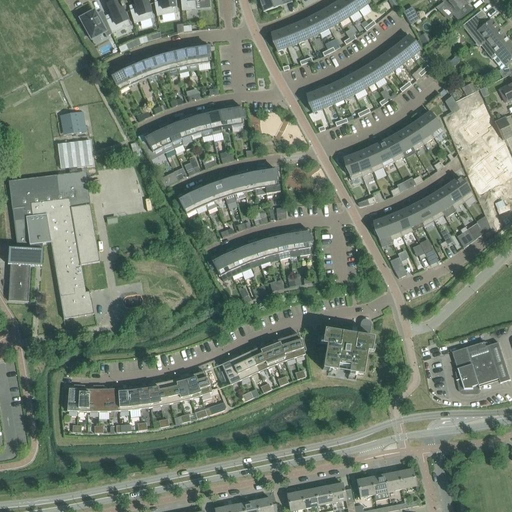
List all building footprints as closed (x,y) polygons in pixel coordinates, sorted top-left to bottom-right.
[(133,0),(136,9),(130,11),(134,24),(152,19),(147,0),(148,0),(147,0),(133,0)] [(160,0),(161,2),(154,3),(157,17),(176,13),(173,0),(160,0)] [(180,0),(181,11),(195,10),(194,2),(199,1),(199,3),(204,2),(203,1),(209,0),(208,0),(180,0)] [(292,2),(290,0),(259,0),(263,12),(292,2)] [(358,12),(349,0),(342,0),(339,3),(349,18),(353,15),(358,12)] [(368,5),(364,0),(349,0),(358,12),(363,8),(368,5)] [(394,0),(390,0),(388,1),(393,9),(398,6),(394,0)] [(466,4),(469,0),(445,0),(443,3),(455,14),(453,16),(458,21),(472,10),(466,4)] [(118,1),(107,6),(112,19),(106,21),(112,34),(130,26),(122,9),(123,8),(121,5),(120,5),(118,1)] [(349,18),(339,3),(334,5),(330,8),(339,24),(344,21),(349,18)] [(339,24),(330,8),(325,11),(320,13),(329,29),(334,27),(339,24)] [(470,20),(463,26),(474,39),(480,34),(485,41),(479,46),(480,47),(486,42),(490,47),(484,51),(492,60),(493,60),(499,68),(503,64),(506,66),(498,73),(503,79),(509,76),(511,74),(511,67),(509,64),(510,64),(511,62),(511,47),(491,21),(487,24),(484,21),(487,19),(481,11),(470,20)] [(94,12),(79,19),(91,41),(104,33),(106,38),(112,34),(107,23),(102,26),(94,12)] [(329,29),(320,13),(315,16),(311,18),(319,35),(324,32),(329,29)] [(420,20),(417,14),(407,20),(411,27),(420,20)] [(319,35),(311,18),(306,21),(301,23),(309,40),(314,37),(319,35)] [(309,40),(301,23),(296,25),(291,27),(298,44),(303,42),(309,40)] [(293,46),(298,44),(291,27),(281,31),(287,48),(293,46)] [(276,33),(271,35),(276,52),(282,50),(287,48),(281,31),(276,33)] [(29,63),(43,57),(34,37),(20,43),(29,63)] [(420,50),(408,37),(404,40),(400,44),(412,58),(416,54),(420,50)] [(207,46),(200,47),(200,44),(194,45),(198,71),(199,71),(198,66),(209,64),(208,64),(208,58),(211,58),(211,59),(210,48),(210,49),(207,49),(206,46),(207,46)] [(412,58),(400,44),(395,47),(391,51),(403,65),(407,61),(412,58)] [(188,72),(198,71),(194,45),(189,45),(189,48),(184,49),(187,67),(188,67),(188,72)] [(187,67),(184,49),(178,50),(177,48),(172,49),(178,75),(188,72),(187,67)] [(178,75),(172,49),(167,50),(168,53),(162,54),(167,72),(169,77),(178,75)] [(403,65),(391,51),(387,54),(383,57),(393,72),(398,68),(403,65)] [(167,72),(162,54),(157,56),(156,53),(150,55),(157,76),(167,72)] [(157,76),(150,55),(145,57),(146,60),(141,62),(147,79),(157,76)] [(393,72),(383,57),(378,60),(374,63),(384,78),(389,75),(393,72)] [(147,79),(141,62),(135,64),(134,61),(129,63),(138,83),(147,79)] [(128,87),(138,83),(129,63),(124,66),(125,68),(120,70),(128,87)] [(384,78),(374,63),(369,66),(365,69),(374,84),(379,81),(384,78)] [(374,84),(365,69),(360,71),(355,74),(364,90),(369,87),(374,84)] [(119,93),(128,87),(120,70),(115,73),(114,71),(109,74),(119,93)] [(364,90),(355,74),(351,77),(346,79),(354,95),(359,93),(364,90)] [(511,82),(511,83),(499,91),(505,103),(511,99),(511,74),(509,76),(511,82)] [(346,79),(341,82),(336,84),(344,101),(349,98),(354,95),(346,79)] [(344,101),(336,84),(331,86),(327,88),(333,105),(339,103),(344,101)] [(466,97),(477,92),(472,84),(464,88),(465,90),(463,91),(466,97)] [(333,105),(327,88),(322,90),(317,92),(323,110),(328,107),(333,105)] [(199,94),(198,95),(196,89),(191,91),(194,101),(200,99),(199,94)] [(189,102),(194,101),(191,91),(186,92),(189,102)] [(312,94),(306,96),(312,114),(318,112),(323,110),(317,92),(316,93),(312,94)] [(477,119),(461,130),(470,141),(486,130),(485,128),(494,121),(486,104),(473,114),(477,119)] [(245,120),(244,109),(243,109),(243,110),(240,110),(240,108),(241,108),(240,107),(234,108),(233,105),(228,106),(231,127),(232,134),(244,133),(242,125),(241,120),(244,119),(244,120),(245,120)] [(231,127),(228,106),(222,107),(223,110),(217,111),(221,129),(231,127)] [(221,129),(217,111),(212,112),(211,109),(206,110),(211,131),(212,136),(222,133),(221,129)] [(212,136),(211,131),(206,110),(200,112),(201,114),(195,116),(201,134),(202,138),(212,136)] [(83,112),(63,116),(66,136),(86,132),(83,112)] [(426,116),(420,120),(431,135),(440,128),(429,113),(428,114),(426,116)] [(201,134),(195,116),(190,118),(189,115),(184,117),(191,137),(201,134)] [(181,140),(191,137),(184,117),(179,118),(180,121),(174,123),(181,140)] [(511,134),(504,118),(495,123),(503,141),(511,136),(511,134)] [(431,135),(420,120),(411,126),(424,145),(434,139),(431,135)] [(181,140),(174,123),(169,125),(168,123),(163,125),(174,150),(183,146),(181,140)] [(174,150),(163,125),(158,127),(159,130),(154,132),(164,154),(174,150)] [(411,126),(402,132),(411,148),(414,152),(424,145),(411,126)] [(164,154),(154,132),(149,135),(147,132),(142,135),(146,142),(142,145),(151,162),(164,154)] [(411,148),(402,132),(393,137),(402,153),(411,148)] [(402,153),(393,137),(383,143),(394,163),(404,157),(402,153)] [(57,144),(61,169),(94,165),(90,140),(57,144)] [(394,163),(383,143),(373,147),(383,168),(394,163)] [(492,153),(482,160),(496,176),(505,169),(509,175),(511,173),(511,161),(505,145),(496,152),(499,155),(498,156),(496,158),(492,153)] [(383,168),(373,147),(364,152),(373,173),(383,168)] [(373,173),(364,152),(353,156),(362,178),(373,173)] [(362,178),(353,156),(343,160),(346,168),(344,168),(346,175),(348,174),(351,182),(362,178)] [(215,161),(214,161),(213,157),(208,159),(211,168),(216,166),(215,161)] [(205,170),(211,168),(208,159),(202,161),(205,170)] [(475,174),(470,178),(482,193),(489,187),(487,184),(496,176),(482,160),(473,168),(478,174),(476,175),(475,174)] [(274,169),(267,170),(267,167),(262,168),(266,195),(280,193),(279,193),(279,187),(276,187),(275,182),(278,181),(278,182),(277,171),(277,172),(274,172),(274,170),(274,169)] [(265,196),(266,195),(262,168),(256,169),(257,172),(251,172),(255,191),(264,189),(265,196)] [(255,191),(251,172),(245,174),(245,171),(239,172),(244,193),(255,191)] [(244,193),(239,172),(234,174),(235,176),(229,178),(234,196),(236,200),(246,198),(244,193)] [(10,265),(8,302),(28,303),(30,266),(36,267),(36,260),(41,261),(42,261),(42,260),(41,260),(42,252),(42,251),(42,243),(51,242),(63,320),(68,319),(71,319),(94,315),(91,299),(90,294),(90,291),(89,291),(89,293),(85,293),(81,266),(100,263),(90,205),(88,193),(86,176),(85,176),(78,177),(78,174),(79,174),(78,174),(16,181),(16,182),(16,185),(10,186),(9,185),(11,202),(11,207),(12,210),(13,216),(17,246),(10,247),(11,246),(10,246),(10,247),(9,250),(9,259),(12,260),(12,264),(10,263),(10,265)] [(165,189),(178,182),(176,177),(162,184),(165,189)] [(234,196),(229,178),(224,180),(223,177),(218,179),(224,199),(227,206),(236,202),(236,200),(234,196)] [(460,178),(450,184),(464,203),(473,196),(466,187),(469,186),(466,178),(462,181),(460,178)] [(215,202),(224,199),(218,179),(212,180),(213,183),(208,185),(215,202)] [(215,202),(208,185),(203,187),(202,184),(196,187),(205,206),(207,212),(217,208),(215,202)] [(450,184),(441,190),(451,206),(454,210),(464,203),(450,184)] [(196,211),(205,206),(196,187),(191,189),(193,192),(187,194),(196,211)] [(441,190),(432,196),(442,212),(444,216),(445,219),(456,213),(454,210),(451,206),(441,190)] [(186,216),(196,211),(187,194),(182,197),(181,194),(176,197),(186,216)] [(432,196),(423,202),(434,222),(444,216),(442,212),(432,196)] [(423,202),(413,207),(423,227),(434,222),(423,202)] [(413,207),(403,211),(413,232),(423,227),(413,207)] [(262,224),(260,220),(258,211),(252,213),(256,226),(262,224)] [(403,211),(393,216),(402,237),(413,232),(403,211)] [(393,216),(383,220),(389,237),(391,241),(402,237),(393,216)] [(383,220),(372,224),(375,230),(373,230),(375,235),(376,235),(378,241),(381,248),(392,244),(391,241),(389,237),(383,220)] [(477,224),(467,231),(474,242),(483,234),(480,229),(477,224)] [(308,231),(301,232),(301,229),(295,230),(299,257),(310,255),(309,249),(310,249),(309,249),(309,244),(312,243),(312,244),(311,233),(311,234),(308,234),(307,231),(308,231)] [(289,258),(299,257),(295,230),(290,231),(290,233),(285,234),(289,258)] [(289,258),(285,234),(279,236),(278,233),(273,234),(280,261),(289,258)] [(270,263),(280,261),(273,234),(268,235),(268,238),(263,240),(270,263)] [(270,263),(263,240),(258,241),(257,239),(251,240),(260,266),(270,263)] [(251,270),(260,266),(251,240),(246,242),(247,245),(242,247),(251,270)] [(251,270),(242,247),(236,249),(235,246),(230,248),(241,274),(251,270)] [(430,247),(422,251),(424,254),(425,257),(430,266),(438,263),(430,247)] [(232,278),(241,274),(230,248),(225,251),(226,253),(221,256),(232,278)] [(232,278),(221,256),(216,258),(215,256),(210,259),(211,261),(207,263),(211,271),(215,269),(220,278),(220,277),(223,283),(232,278)] [(397,268),(393,270),(398,280),(406,276),(402,266),(397,268)] [(284,289),(282,285),(281,281),(275,283),(276,286),(278,291),(284,289)] [(260,297),(259,292),(257,288),(252,290),(255,299),(260,297)] [(250,301),(248,297),(244,289),(239,291),(243,299),(245,304),(250,301)] [(369,321),(368,321),(367,320),(366,320),(365,320),(364,320),(363,321),(362,321),(361,322),(361,323),(360,324),(360,325),(358,337),(328,332),(324,331),(323,337),(322,343),(326,344),(323,366),(322,370),(328,371),(331,372),(331,367),(337,368),(338,365),(340,365),(340,366),(344,366),(349,367),(349,370),(355,371),(354,376),(356,376),(362,377),(363,373),(371,327),(371,326),(371,325),(371,324),(370,323),(370,322),(369,321)] [(298,335),(293,337),(292,333),(287,334),(295,359),(304,356),(303,352),(305,351),(302,341),(300,342),(298,335)] [(285,362),(295,359),(287,334),(282,336),(283,340),(278,341),(285,362)] [(278,341),(273,343),(272,340),(267,341),(276,366),(285,362),(278,341)] [(267,369),(276,366),(267,341),(262,343),(263,347),(259,349),(267,369)] [(499,344),(490,346),(490,345),(489,344),(488,344),(487,343),(486,343),(485,343),(452,353),(461,380),(457,381),(457,382),(458,381),(460,392),(462,393),(463,394),(465,395),(474,394),(474,390),(479,388),(480,391),(481,390),(479,385),(499,379),(500,384),(511,381),(499,344)] [(259,349),(254,351),(252,347),(247,350),(258,373),(267,369),(259,349)] [(250,378),(258,373),(247,350),(243,352),(244,355),(240,358),(250,378)] [(240,358),(236,360),(234,356),(229,358),(240,382),(250,378),(240,358)] [(230,387),(240,382),(229,358),(224,360),(226,364),(221,366),(224,373),(222,373),(226,383),(228,382),(230,387)] [(204,373),(199,374),(198,370),(193,372),(201,397),(211,394),(210,389),(212,388),(208,379),(206,379),(204,373)] [(191,400),(201,397),(193,372),(188,374),(189,377),(185,379),(191,400)] [(185,379),(180,380),(179,376),(174,377),(181,403),(191,400),(185,379)] [(171,405),(181,403),(174,377),(169,378),(170,382),(166,383),(171,405)] [(166,383),(162,384),(161,380),(156,381),(160,407),(171,405),(166,383)] [(150,409),(160,407),(156,381),(151,382),(151,386),(147,387),(150,409)] [(129,412),(140,410),(136,384),(131,385),(132,389),(127,390),(129,412)] [(147,387),(142,388),(142,384),(136,384),(140,410),(150,409),(147,387)] [(77,413),(79,386),(74,386),(74,390),(68,390),(68,397),(66,397),(65,407),(67,407),(67,412),(77,413)] [(84,391),(84,387),(79,386),(77,413),(88,413),(89,391),(84,391)] [(109,413),(119,412),(117,386),(112,387),(112,391),(108,391),(109,413)] [(127,390),(123,390),(122,386),(117,386),(119,412),(129,412),(127,390)] [(88,413),(98,413),(98,387),(93,387),(93,391),(89,391),(88,413)] [(108,391),(103,391),(103,387),(98,387),(98,413),(109,413),(108,391)] [(250,393),(246,395),(249,401),(253,399),(258,397),(255,390),(250,393)] [(201,412),(195,413),(197,420),(203,418),(207,417),(205,410),(201,412)] [(422,491),(419,476),(413,477),(412,470),(411,470),(412,471),(405,472),(398,473),(401,490),(408,489),(408,488),(415,487),(416,492),(418,492),(422,491)] [(394,491),(394,492),(401,490),(398,473),(391,474),(391,475),(385,476),(388,492),(394,491)] [(389,499),(388,492),(385,476),(377,478),(377,477),(371,479),(374,496),(376,502),(389,499)] [(367,497),(374,496),(371,479),(364,480),(364,481),(357,482),(357,481),(356,481),(358,491),(360,499),(361,498),(360,498),(367,497)] [(345,501),(344,494),(342,484),(341,484),(342,485),(335,486),(328,487),(332,504),(345,501)] [(318,507),(332,504),(328,487),(321,489),(314,491),(318,507)] [(304,510),(318,507),(314,491),(308,492),(307,491),(301,493),(304,510)] [(297,511),(304,510),(301,493),(294,494),(294,495),(287,496),(286,496),(289,511),(290,511),(297,511)] [(258,511),(272,511),(270,499),(269,499),(269,500),(263,501),(263,500),(256,502),(258,511)] [(244,511),(258,511),(256,502),(249,503),(249,504),(243,505),(244,511)] [(355,511),(355,507),(354,507),(353,502),(346,503),(347,511),(355,511)]
